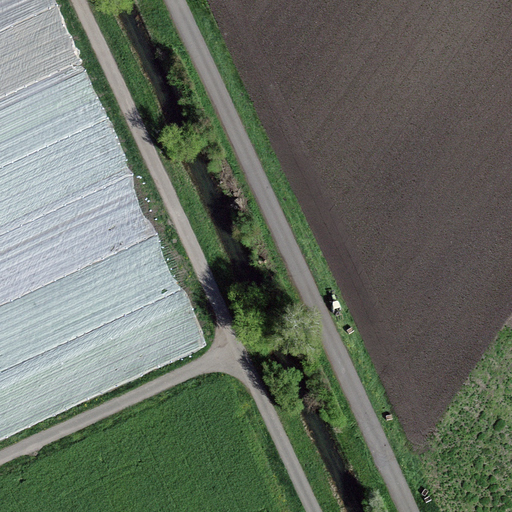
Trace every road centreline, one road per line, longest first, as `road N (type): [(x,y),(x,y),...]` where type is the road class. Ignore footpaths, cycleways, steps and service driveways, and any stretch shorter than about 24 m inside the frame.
road 1 (track): [(77,0),(313,511)]
road 2 (track): [(409,511),(174,0)]
road 3 (track): [(0,461),(239,351)]
